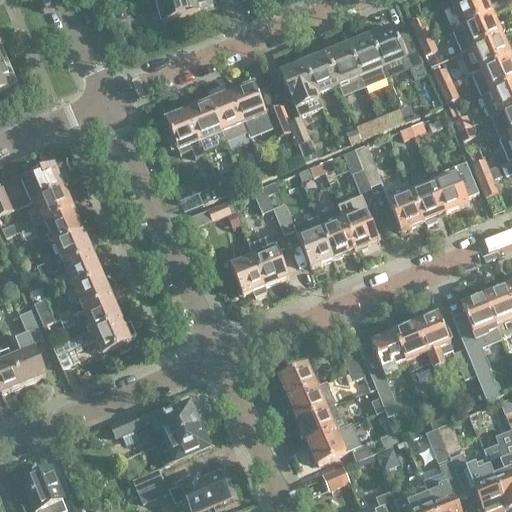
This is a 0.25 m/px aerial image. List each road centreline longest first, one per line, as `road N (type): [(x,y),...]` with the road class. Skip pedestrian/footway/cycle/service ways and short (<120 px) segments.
road 1 (residential): [(221,361),(511,240)]
road 2 (residential): [(221,361),(104,103)]
road 3 (residential): [(0,450),(221,361)]
road 4 (residential): [(284,511),(221,361)]
road 5 (residential): [(104,103),(242,46)]
road 6 (residential): [(242,46),(357,0)]
